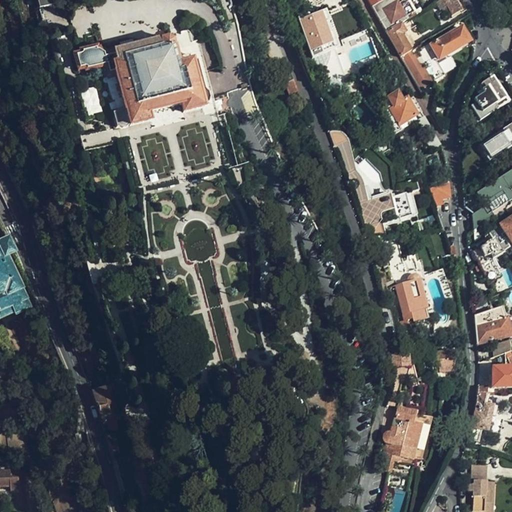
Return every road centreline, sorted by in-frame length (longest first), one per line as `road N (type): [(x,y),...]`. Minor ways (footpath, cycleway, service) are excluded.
road 1 (residential): [(362,511),(385,383),(383,339),(358,238),(271,0)]
road 2 (residential): [(450,477),(471,370),(451,134),(461,85),(489,44)]
road 3 (secondary): [(120,511),(35,251)]
